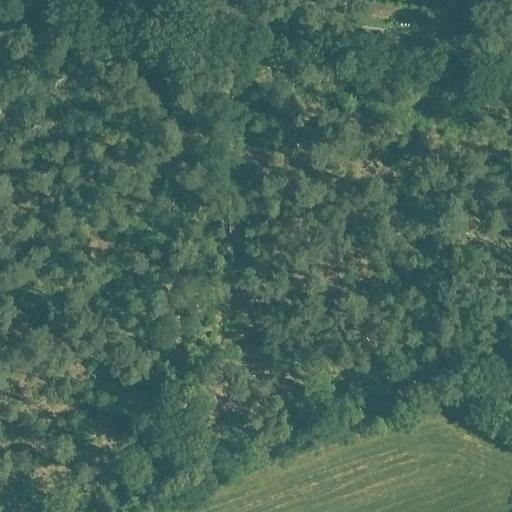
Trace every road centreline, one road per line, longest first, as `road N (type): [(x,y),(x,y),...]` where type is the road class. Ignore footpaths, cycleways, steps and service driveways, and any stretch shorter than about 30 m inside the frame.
road 1 (track): [(227,14),(130,511)]
road 2 (track): [(132,511),(511,380)]
road 3 (unclassified): [(511,58),(142,0)]
